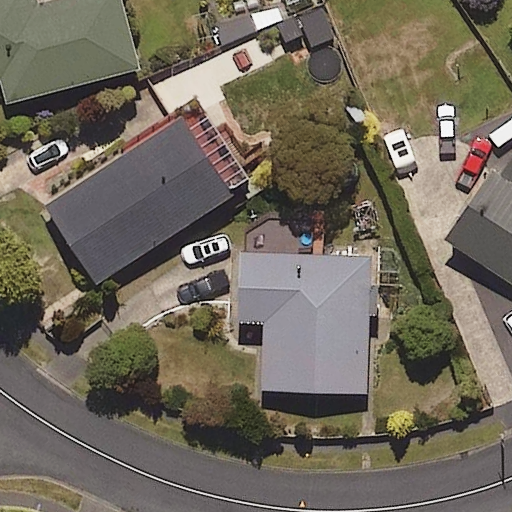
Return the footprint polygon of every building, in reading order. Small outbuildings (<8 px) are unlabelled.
[(0,0),(0,86),(3,97),(136,60),(119,0),(0,0)] [(322,0),(284,0),(301,43),(335,30),(322,0)] [(39,199),(92,277),(230,185),(177,107),(39,199)] [(511,179),(486,163),(440,235),(511,281),(511,179)] [(368,243),(232,240),(230,315),(259,315),(257,384),(365,386),(368,243)]
